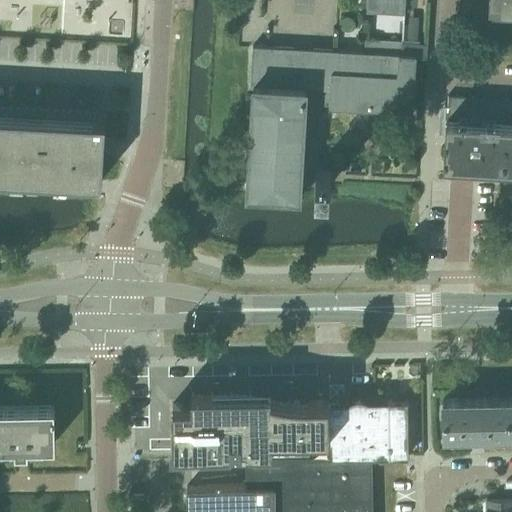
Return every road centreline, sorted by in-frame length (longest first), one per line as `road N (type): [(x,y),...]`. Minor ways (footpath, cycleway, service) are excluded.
road 1 (unclassified): [(241,310),(511,308)]
road 2 (residential): [(112,287),(116,245),(152,148),(162,76)]
road 3 (residential): [(0,69),(162,76)]
road 4 (residential): [(108,481),(108,323)]
road 5 (residential): [(450,0),(451,73),(511,82)]
road 6 (unclassified): [(108,323),(241,310)]
road 7 (unclassified): [(241,310),(183,293),(112,287)]
